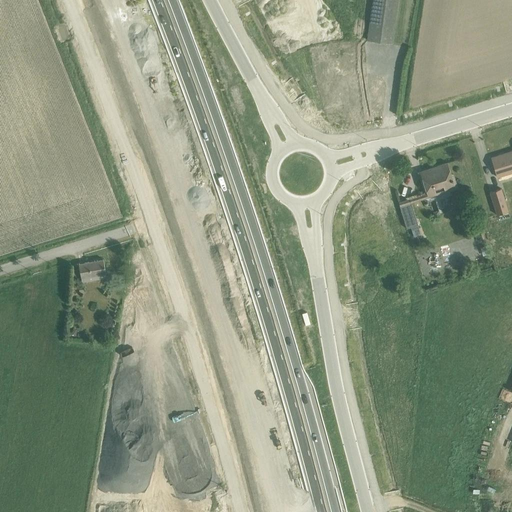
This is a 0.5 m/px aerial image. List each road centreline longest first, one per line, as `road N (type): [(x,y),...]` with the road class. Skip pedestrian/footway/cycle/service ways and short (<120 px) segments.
road 1 (trunk): [(317,511),(292,382),(230,182)]
road 2 (trunk): [(196,209),(280,511)]
road 3 (unclassified): [(153,221),(256,511)]
road 4 (unclassified): [(314,259),(333,380),(366,507)]
road 5 (unclassified): [(72,0),(153,221)]
road 6 (motorway): [(119,0),(196,209)]
road 7 (motorway): [(230,182),(164,0)]
road 8 (unclassified): [(153,221),(0,269)]
